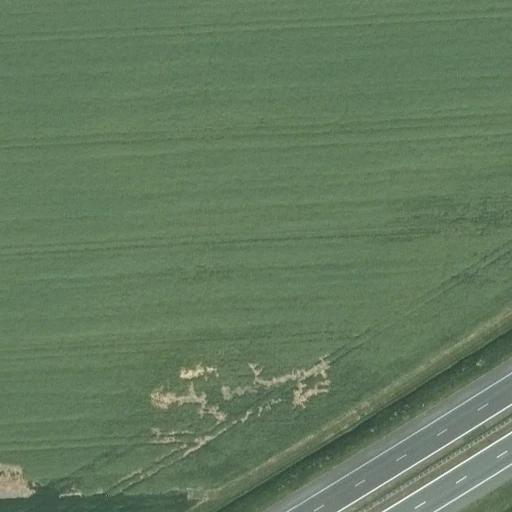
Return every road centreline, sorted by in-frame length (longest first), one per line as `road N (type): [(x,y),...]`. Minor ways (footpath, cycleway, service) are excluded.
road 1 (motorway): [(511,385),(309,511)]
road 2 (motorway): [(410,511),(511,447)]
